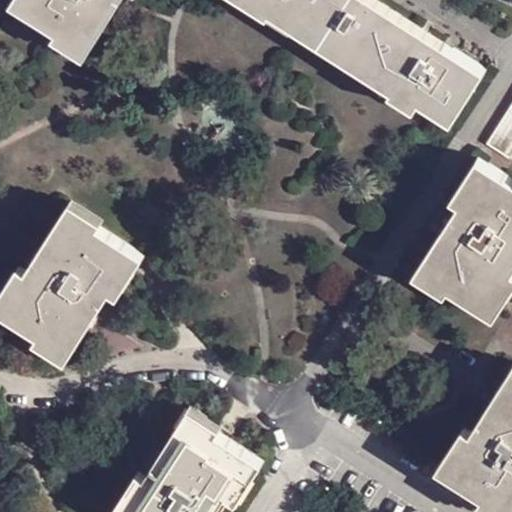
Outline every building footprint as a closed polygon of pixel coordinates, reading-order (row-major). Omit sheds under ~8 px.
[(123,0),(18,0),(17,2),(60,31),(85,47),(96,29),(102,33),(123,0)] [(365,0),(249,0),(440,123),(474,69),(365,0)] [(89,55),(102,33),(96,29),(85,47),(60,31),(57,36),(89,55)] [(511,102),(489,137),(511,151),(511,102)] [(511,175),(487,160),(419,266),(496,316),(511,291),(511,175)] [(74,200),(71,206),(101,225),(105,220),(74,200)] [(71,206),(29,271),(15,293),(7,288),(0,299),(0,309),(40,335),(72,356),(113,292),(127,271),(134,276),(148,255),(101,225),(71,206)] [(15,293),(29,271),(22,266),(7,288),(15,293)] [(121,296),(134,276),(127,271),(113,292),(121,296)] [(72,356),(40,335),(37,341),(69,361),(72,356)] [(511,511),(511,366),(471,432),(464,427),(439,466),(484,495),(481,501),(499,511),(511,511)] [(193,405),(190,410),(221,430),(225,425),(193,405)] [(190,410),(148,476),(136,497),(128,492),(114,511),(223,511),(233,497),(244,479),(251,485),(268,460),(221,430),(190,410)] [(136,497),(148,476),(141,471),(128,492),(136,497)] [(240,501),(251,485),(244,479),(233,497),(240,501)]
